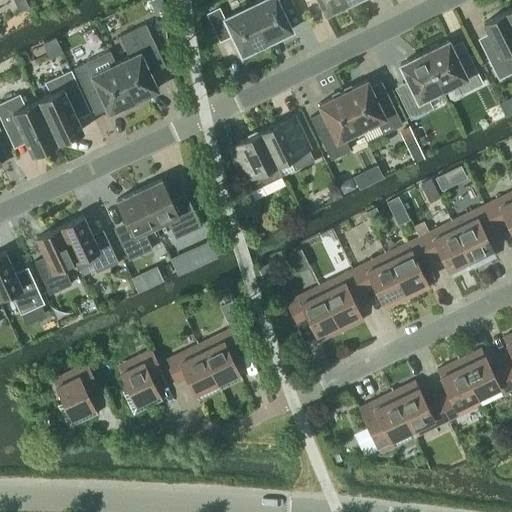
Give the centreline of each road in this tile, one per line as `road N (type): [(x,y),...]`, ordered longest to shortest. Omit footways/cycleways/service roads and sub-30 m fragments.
road 1 (residential): [(0,211),(449,0)]
road 2 (residential): [(117,426),(226,430),(511,294)]
road 3 (unclassified): [(0,496),(314,511)]
